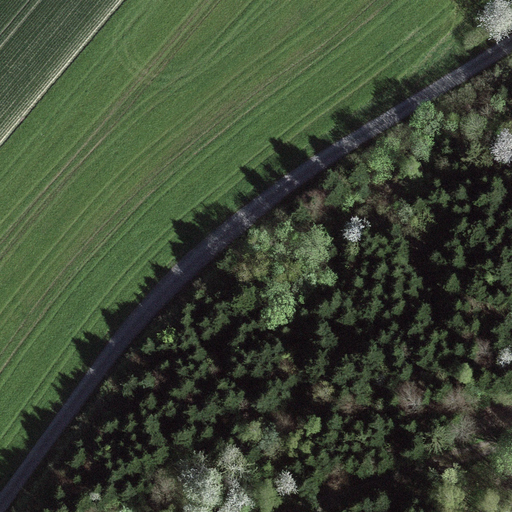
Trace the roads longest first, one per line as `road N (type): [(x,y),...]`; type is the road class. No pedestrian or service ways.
road 1 (unclassified): [(511,43),(362,132),(212,244),(130,330),(0,511)]
road 2 (track): [(299,511),(511,438)]
